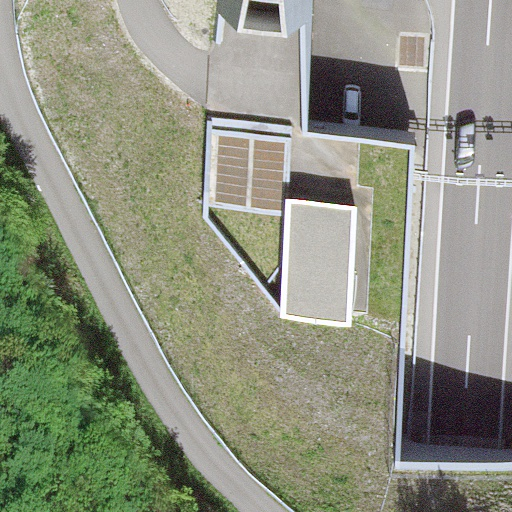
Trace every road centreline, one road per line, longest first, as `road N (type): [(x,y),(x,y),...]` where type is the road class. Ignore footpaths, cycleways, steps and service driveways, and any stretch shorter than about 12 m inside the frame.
road 1 (motorway): [(489,0),(465,511)]
road 2 (unclassified): [(255,511),(204,457),(147,370),(0,77)]
